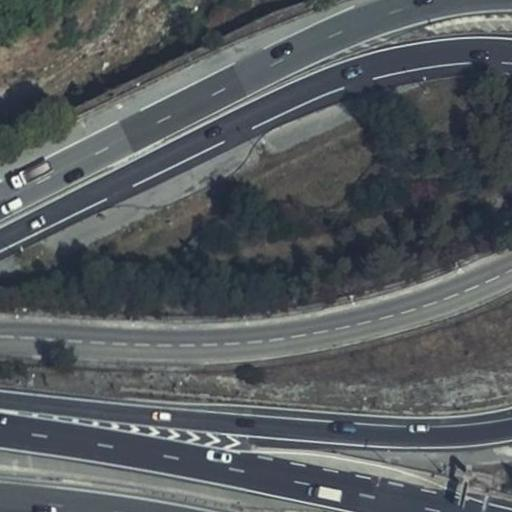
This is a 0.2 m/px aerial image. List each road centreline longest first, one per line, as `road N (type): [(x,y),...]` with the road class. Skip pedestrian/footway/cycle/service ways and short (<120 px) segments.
road 1 (motorway): [(0,240),(346,76),(443,53),(511,52)]
road 2 (tertiary): [(0,337),(273,341),(412,310),(511,272)]
road 3 (motorway): [(511,422),(434,432),(0,411)]
road 4 (motorway): [(448,0),(334,37),(0,203)]
road 5 (motorway): [(442,511),(0,427)]
